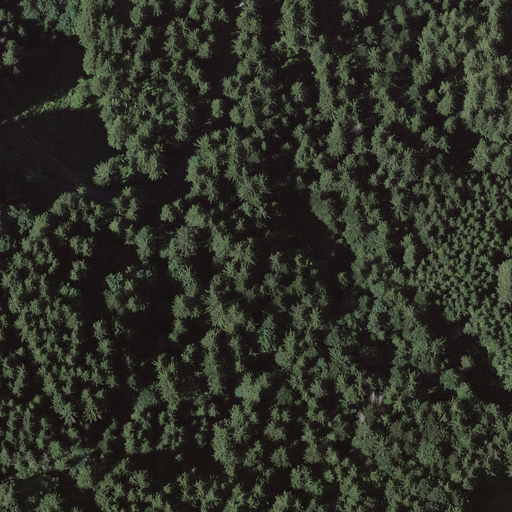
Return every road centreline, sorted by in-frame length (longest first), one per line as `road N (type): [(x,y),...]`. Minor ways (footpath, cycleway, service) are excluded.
road 1 (track): [(245,0),(206,147),(172,184),(131,201),(100,197),(51,185),(0,156)]
road 2 (track): [(100,197),(51,165),(0,103)]
